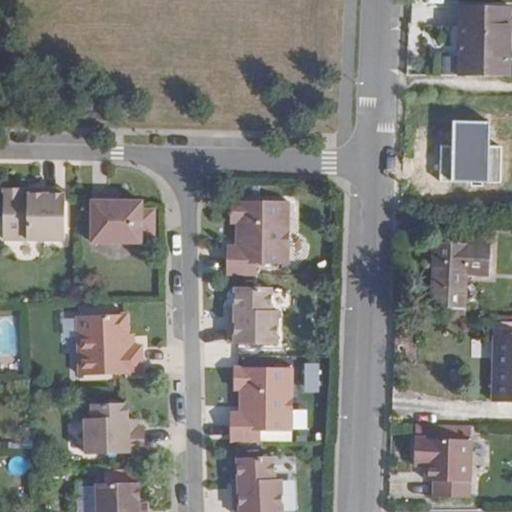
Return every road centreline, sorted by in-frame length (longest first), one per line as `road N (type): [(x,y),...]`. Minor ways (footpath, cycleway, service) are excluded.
road 1 (residential): [(187,158),(197,511)]
road 2 (residential): [(374,164),(364,511)]
road 3 (residential): [(187,158),(374,164)]
road 4 (residential): [(0,153),(187,158)]
road 5 (residential): [(381,0),(374,164)]
